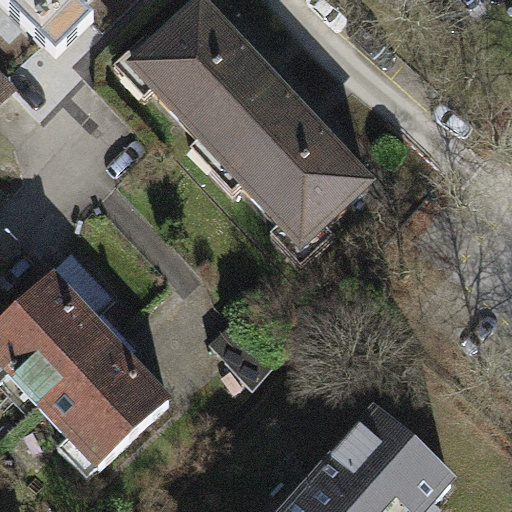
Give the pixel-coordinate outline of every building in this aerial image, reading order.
[(62,52),(14,0),(9,0),(0,8),(0,71),(18,92),(62,52)] [(198,10),(131,73),(301,253),(368,190),(304,123),(256,73),(198,10)] [(0,108),(18,92),(0,71),(0,108)] [(72,259),(49,282),(84,318),(108,296),(72,259)] [(36,411),(107,343),(84,318),(49,282),(0,330),(0,385),(11,376),(36,411)] [(273,369),(227,324),(206,346),(251,391),(273,369)] [(107,343),(36,411),(69,441),(54,451),(84,481),(173,406),(107,343)] [(288,511),(427,511),(450,486),(373,418),(288,511)]
